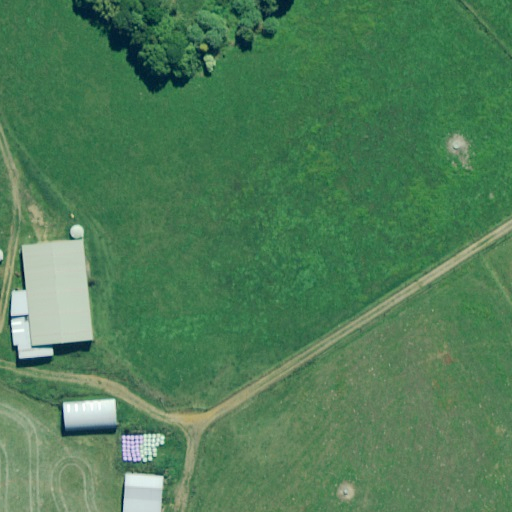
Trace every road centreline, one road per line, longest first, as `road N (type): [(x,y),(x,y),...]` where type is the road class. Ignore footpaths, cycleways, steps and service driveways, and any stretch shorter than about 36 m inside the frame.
road 1 (track): [(511,223),(306,355)]
road 2 (track): [(0,368),(112,387),(192,427)]
road 3 (track): [(192,427),(306,355)]
